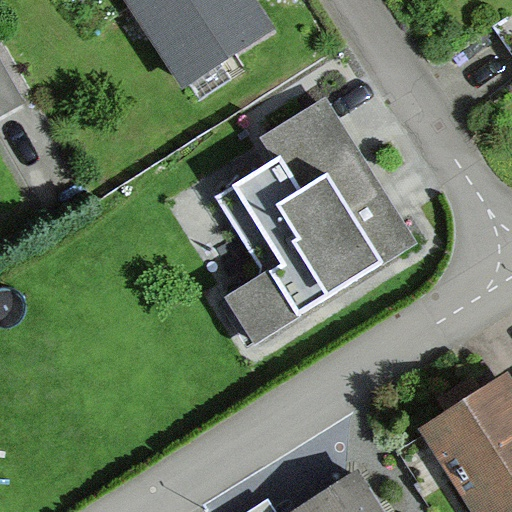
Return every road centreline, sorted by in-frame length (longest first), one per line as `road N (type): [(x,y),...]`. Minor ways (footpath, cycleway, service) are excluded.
road 1 (residential): [(511,275),(136,511)]
road 2 (residential): [(342,0),(511,247)]
